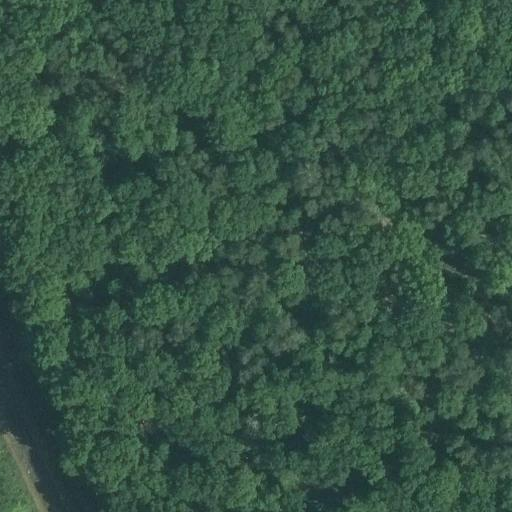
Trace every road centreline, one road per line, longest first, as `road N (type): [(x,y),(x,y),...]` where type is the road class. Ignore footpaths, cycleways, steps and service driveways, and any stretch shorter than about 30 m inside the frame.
road 1 (track): [(119,511),(118,442),(54,66),(72,0)]
road 2 (track): [(109,511),(0,272)]
